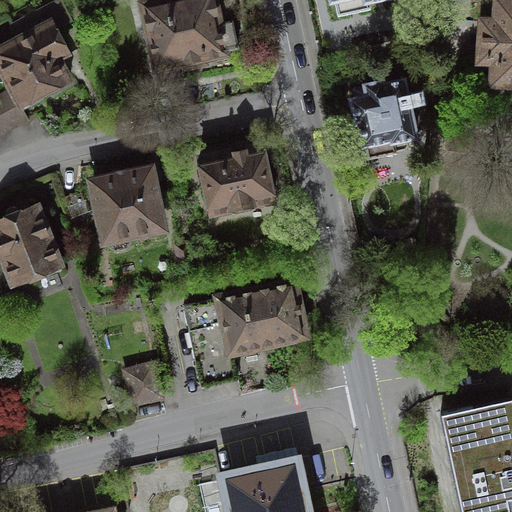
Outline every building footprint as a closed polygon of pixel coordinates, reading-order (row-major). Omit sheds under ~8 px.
[(0,66),(13,90),(23,109),(34,103),(45,97),(42,92),(57,84),(61,85),(68,81),(70,73),(66,67),(63,66),(58,57),(67,52),(54,28),(71,19),(60,0),(59,0),(12,25),(19,38),(0,48),(0,66)] [(238,47),(230,8),(232,6),(234,3),(233,0),(139,0),(146,29),(150,28),(162,84),(187,78),(184,68),(207,63),(205,54),(238,47)] [(330,0),(331,1),(335,0),(338,15),(370,8),(368,0),(369,0),(330,0)] [(498,21),(484,21),(482,58),(483,58),(481,79),(495,80),(496,80),(496,81),(511,82),(511,1),(499,0),(498,21)] [(383,80),(366,84),(368,96),(351,99),(353,108),(356,123),(359,123),(363,145),(365,145),(368,159),(396,153),(394,141),(417,136),(405,78),(383,83),(383,80)] [(28,118),(23,109),(13,90),(0,96),(0,129),(1,132),(28,118)] [(233,151),(199,158),(210,211),(230,206),(232,213),(256,208),(254,201),(274,197),(268,166),(268,162),(268,160),(268,158),(266,154),(266,152),(264,150),(263,144),(233,151)] [(122,175),(93,181),(106,244),(116,250),(127,247),(133,238),(132,233),(163,226),(150,168),(122,175)] [(73,194),(65,197),(76,228),(93,221),(81,191),(73,194)] [(31,208),(28,201),(17,205),(18,206),(17,206),(15,206),(14,206),(12,206),(10,207),(8,208),(6,210),(6,211),(5,213),(5,217),(6,218),(0,220),(0,248),(13,281),(38,271),(40,276),(60,268),(58,263),(60,262),(55,249),(59,247),(46,214),(42,216),(38,206),(31,208)] [(305,333),(293,281),(183,305),(201,385),(220,381),(238,377),(232,349),(305,333)] [(154,362),(124,370),(133,404),(149,400),(163,396),(154,362)] [(511,511),(511,395),(442,411),(443,413),(440,414),(444,432),(447,431),(448,437),(445,437),(454,478),(457,477),(458,483),(455,483),(461,511),(511,511)] [(260,466),(223,474),(230,509),(231,509),(231,511),(307,511),(304,493),(297,458),(260,466)]
